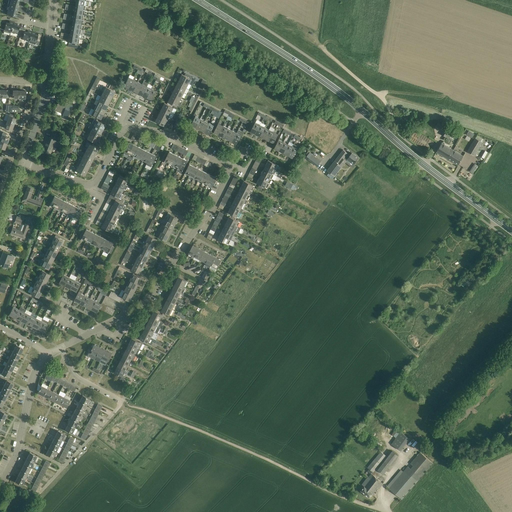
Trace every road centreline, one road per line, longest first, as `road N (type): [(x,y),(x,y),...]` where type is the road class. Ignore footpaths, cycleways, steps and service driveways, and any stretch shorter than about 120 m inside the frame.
road 1 (primary): [(511,231),(317,76),(197,0)]
road 2 (track): [(385,511),(121,401)]
road 3 (residential): [(88,335),(145,301),(213,204),(227,166)]
road 4 (residential): [(88,185),(120,134),(134,127),(174,137),(227,166)]
road 5 (residential): [(63,466),(121,401),(78,378),(60,349)]
road 6 (track): [(158,414),(264,282)]
road 7 (track): [(511,133),(371,90)]
